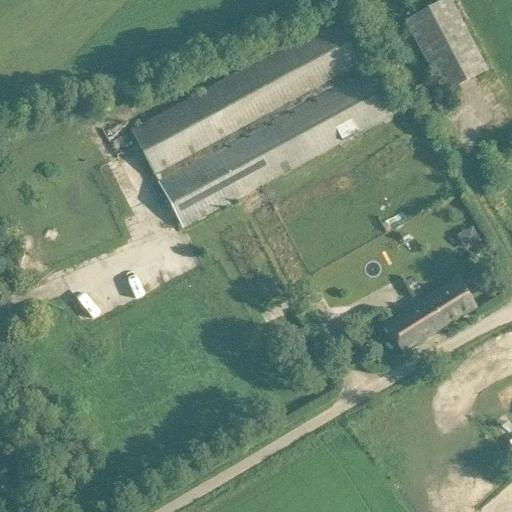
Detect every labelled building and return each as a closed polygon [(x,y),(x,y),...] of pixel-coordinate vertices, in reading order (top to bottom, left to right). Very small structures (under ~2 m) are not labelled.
[(486,71),(477,53),(448,0),(446,0),(405,22),(443,94),(486,71)] [(265,186),(390,121),(337,20),(129,131),(182,229),(265,186)] [(459,226),(445,234),(455,250),(469,242),(459,226)] [(89,326),(137,416),(250,355),(202,266),(89,326)] [(457,281),(385,326),(402,354),(475,309),(457,281)]
